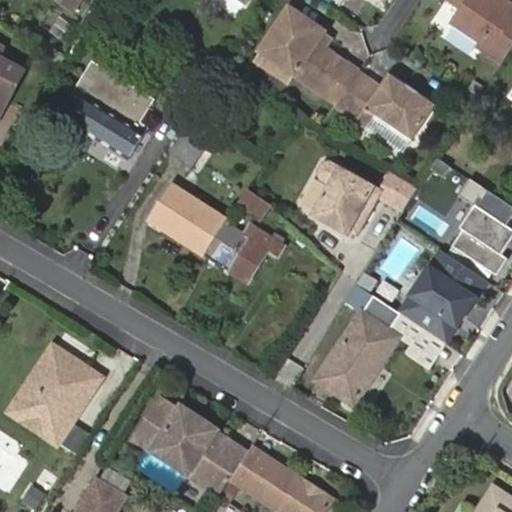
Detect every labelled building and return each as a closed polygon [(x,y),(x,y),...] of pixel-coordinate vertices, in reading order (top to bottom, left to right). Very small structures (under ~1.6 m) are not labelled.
[(58,0),(75,12),(84,0),(58,0)] [(482,51),(503,65),(511,51),(511,1),(510,0),(505,0),(504,2),(501,0),(447,0),(448,0),(461,9),(451,24),(481,45),(479,48),(482,51)] [(294,73),(339,104),(358,76),(333,59),(335,55),(325,49),(319,44),(326,33),(290,8),(256,60),(275,72),(280,64),(294,73)] [(333,37),(326,33),(319,44),(325,49),(333,37)] [(0,105),(5,108),(24,71),(2,59),(8,48),(0,44),(0,105)] [(358,76),(360,72),(335,55),(333,59),(358,76)] [(205,59),(190,84),(203,92),(219,67),(205,59)] [(289,82),(294,73),(280,64),(275,72),(289,82)] [(138,121),(150,101),(92,66),(76,93),(84,99),(69,123),(129,160),(145,134),(149,128),(138,121)] [(339,104),(337,106),(368,127),(377,115),(414,139),(437,105),(420,94),(419,96),(407,88),(408,86),(391,74),(383,87),(360,72),(358,76),(339,104)] [(164,109),(189,125),(196,113),(206,99),(180,84),(164,109)] [(419,96),(420,94),(408,86),(407,88),(419,96)] [(414,139),(377,115),(368,127),(405,152),(414,139)] [(186,129),(169,154),(192,169),(209,144),(204,141),(211,130),(194,118),(187,129),(186,129)] [(420,189),(392,173),(382,190),(330,161),(323,163),(318,172),(319,180),(329,185),(312,216),(349,237),(351,233),(358,237),(380,198),(405,212),(420,189)] [(511,239),(511,209),(469,181),(460,195),(480,208),(449,255),(484,279),(489,272),(497,277),(508,260),(501,256),(511,239)] [(152,221),(205,255),(227,222),(228,220),(174,186),(152,221)] [(249,189),(240,203),(263,218),(272,204),(249,189)] [(227,222),(205,255),(232,272),(249,283),(270,251),(281,258),(289,246),(261,227),(254,239),(245,234),(227,222)] [(245,234),(254,239),(261,227),(252,223),(245,234)] [(431,290),(410,321),(447,345),(478,299),(474,296),(484,279),(449,255),(442,251),(425,276),(426,287),(431,290)] [(365,274),(357,286),(370,294),(377,281),(365,274)] [(400,339),(364,314),(319,381),(337,393),(338,392),(356,404),(400,339)] [(102,379),(54,348),(12,414),(59,445),(102,379)] [(190,469),(223,491),(230,481),(246,457),(247,456),(215,435),(218,431),(182,407),(179,410),(161,399),(137,435),(157,447),(158,445),(191,467),(190,469)] [(247,456),(249,451),(218,431),(215,435),(247,456)] [(135,439),(220,495),(223,491),(190,469),(191,467),(158,445),(157,447),(137,435),(135,439)] [(269,459),(252,448),(249,451),(247,456),(246,457),(263,468),(269,459)] [(230,481),(276,511),(326,511),(334,501),(269,459),(263,468),(246,457),(230,481)] [(118,511),(128,497),(96,478),(80,506),(88,511),(87,511),(118,511)] [(230,502),(238,491),(230,486),(222,497),(230,502)] [(219,511),(223,511),(230,502),(222,497),(214,509),(219,511)] [(511,511),(511,506),(503,501),(496,511),(511,511)]
